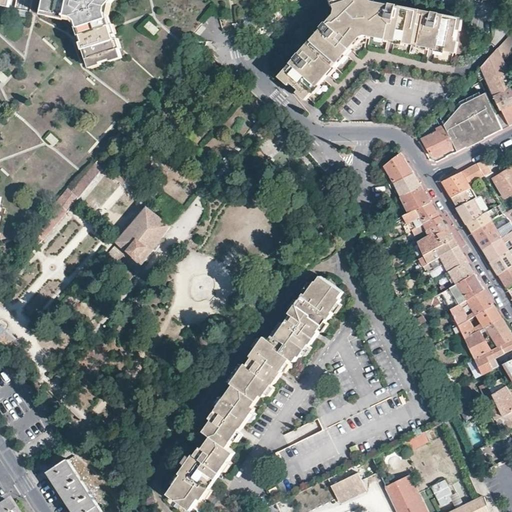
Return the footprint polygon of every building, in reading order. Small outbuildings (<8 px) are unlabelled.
[(113,0),(43,0),(41,12),(71,19),(76,24),(92,68),(121,58),(105,14),(107,7),(113,0)] [(460,23),(443,19),(443,16),(436,14),(435,17),(401,10),(401,8),(394,6),(393,9),(392,9),(377,6),(376,6),(370,0),(369,0),(337,0),(341,11),(340,17),(332,26),(329,23),(325,28),(327,31),(305,56),(302,54),(298,59),(300,62),(286,77),(308,97),(327,76),(349,51),(363,36),(367,34),(369,35),(391,39),(432,48),(453,52),(454,52),(460,23)] [(150,21),(145,27),(155,35),(160,30),(150,21)] [(502,111),(496,114),(503,129),(511,124),(511,78),(503,60),(511,50),(511,31),(511,33),(478,71),(482,79),(484,79),(492,97),(495,96),(502,111)] [(480,140),(503,129),(496,114),(486,93),(462,104),(444,125),(455,147),(457,151),(480,140)] [(439,115),(436,118),(441,130),(423,139),(432,155),(437,156),(455,147),(444,125),(439,115)] [(384,167),(393,183),(413,173),(411,169),(401,152),(384,167)] [(22,260),(108,161),(102,156),(71,191),(69,189),(29,231),(34,235),(17,255),(22,260)] [(490,172),(484,160),(477,163),(482,172),(484,176),(490,172)] [(482,172),(477,163),(461,171),(470,188),(474,186),(470,179),(482,172)] [(511,192),(511,166),(511,167),(493,178),(505,197),(511,192)] [(466,190),(470,188),(461,171),(442,181),(448,190),(452,197),(466,190)] [(395,187),(401,197),(421,187),(418,181),(413,173),(393,183),(388,185),(391,190),(395,187)] [(342,220),(345,216),(355,205),(339,187),(325,200),(342,220)] [(401,197),(409,213),(430,201),(426,194),(421,187),(401,197)] [(458,207),(472,200),(466,190),(452,197),(455,202),(458,207)] [(467,223),(485,212),(484,210),(480,212),(472,200),(458,207),(463,215),(467,223)] [(409,213),(403,215),(407,224),(414,221),(417,228),(439,216),(434,208),(430,201),(409,213)] [(389,210),(385,202),(377,206),(381,215),(389,210)] [(498,217),(492,208),(485,212),(467,223),(470,228),(473,232),(491,221),(498,217)] [(142,264),(171,226),(148,209),(104,266),(128,283),(135,274),(119,261),(126,252),(142,264)] [(439,216),(417,228),(415,229),(411,231),(414,236),(426,230),(430,236),(417,243),(423,255),(453,238),(446,227),(439,216)] [(484,250),(511,230),(511,222),(511,223),(497,232),(491,221),(473,232),(478,240),(484,250)] [(511,230),(484,250),(487,256),(490,261),(509,250),(504,242),(510,239),(511,242),(511,230)] [(428,264),(458,246),(456,243),(453,238),(423,255),(428,264)] [(447,272),(467,261),(462,254),(458,246),(428,264),(423,267),(427,274),(443,265),(447,272)] [(495,269),(498,274),(511,265),(511,247),(509,250),(490,261),(495,269)] [(452,286),(474,273),(471,267),(467,261),(447,272),(445,273),(452,286)] [(511,265),(498,274),(503,282),(506,287),(511,296),(511,265)] [(443,292),(451,309),(483,289),(479,281),(474,273),(452,286),(443,292)] [(275,386),(285,373),(284,372),(292,361),(295,363),(300,357),(302,358),(311,346),(312,347),(321,334),(320,333),(329,321),(330,322),(335,315),(334,314),(343,301),(341,300),(345,294),(323,278),(318,284),(317,283),(308,295),(306,294),(292,314),(291,313),(286,320),(289,323),(274,342),(267,338),(267,337),(267,338),(266,338),(253,356),(252,355),(247,363),(247,364),(238,377),(240,379),(218,409),(215,407),(214,407),(209,414),(209,415),(209,416),(214,419),(206,431),(212,436),(204,448),(199,445),(194,452),(194,453),(180,472),(182,474),(169,492),(169,493),(190,509),(199,498),(202,499),(229,448),(229,447),(229,446),(242,428),(243,428),(257,409),(255,406),(263,396),(265,398),(275,386)] [(452,327),(456,335),(462,332),(459,326),(493,305),(488,296),(483,289),(451,309),(458,324),(452,327)] [(90,324),(105,309),(89,294),(74,309),(90,324)] [(462,332),(465,339),(501,318),(497,311),(493,305),(459,326),(462,332)] [(465,339),(475,359),(511,339),(511,335),(506,326),(501,318),(465,339)] [(0,341),(12,354),(23,344),(23,343),(0,319),(0,341)] [(499,367),(494,357),(511,347),(511,339),(475,359),(483,375),(493,370),(499,367)] [(491,391),(492,394),(506,385),(502,379),(488,387),(491,391)] [(506,385),(492,394),(497,404),(493,406),(495,413),(493,414),(496,420),(503,416),(509,412),(511,410),(511,395),(507,386),(506,385)] [(511,433),(511,417),(509,412),(503,416),(511,434),(511,433)] [(503,416),(496,420),(497,422),(497,423),(504,437),(511,434),(503,416)] [(426,431),(403,442),(408,451),(430,440),(426,431)] [(286,466),(281,456),(279,453),(277,454),(279,458),(283,467),(286,466)] [(102,511),(69,459),(49,472),(57,485),(64,495),(75,511),(102,511)] [(359,472),(331,485),(337,497),(365,484),(359,472)] [(490,511),(484,497),(480,499),(452,511),(426,511),(409,476),(388,486),(400,511),(490,511)] [(365,484),(337,497),(339,501),(367,489),(365,484)] [(276,503),(283,500),(277,487),(271,490),(270,491),(276,503)] [(15,511),(7,500),(0,504),(0,511),(15,511)]
